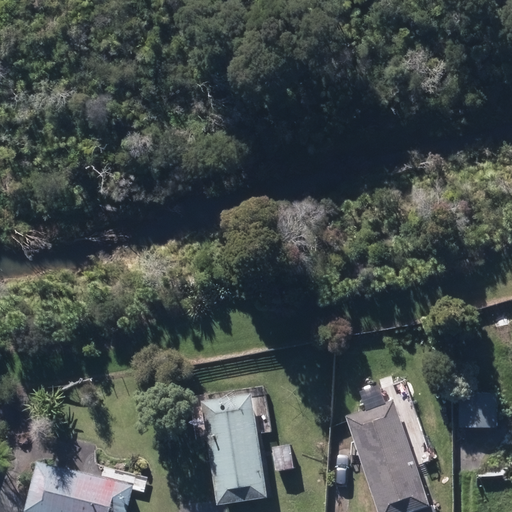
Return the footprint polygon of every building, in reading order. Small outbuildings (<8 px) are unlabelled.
[(501,394),(462,392),(461,427),(500,429),(501,394)] [(256,394),(206,401),(221,507),(271,500),(256,394)] [(346,417),(379,511),(405,511),(430,504),(394,401),(346,417)] [(487,441),(454,440),(453,474),(486,475),(487,441)] [(292,442),(274,445),(279,472),(297,469),(292,442)] [(131,511),(139,484),(42,460),(29,511),(131,511)]
